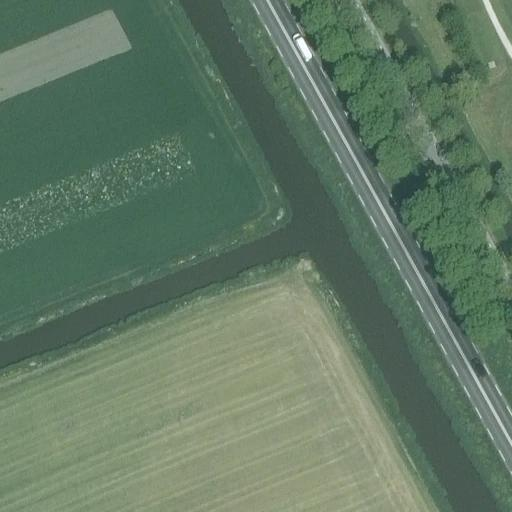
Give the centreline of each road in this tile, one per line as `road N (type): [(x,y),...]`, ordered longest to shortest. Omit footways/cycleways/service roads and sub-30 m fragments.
road 1 (primary): [(511,427),(272,0)]
road 2 (unclassified): [(511,270),(361,0)]
